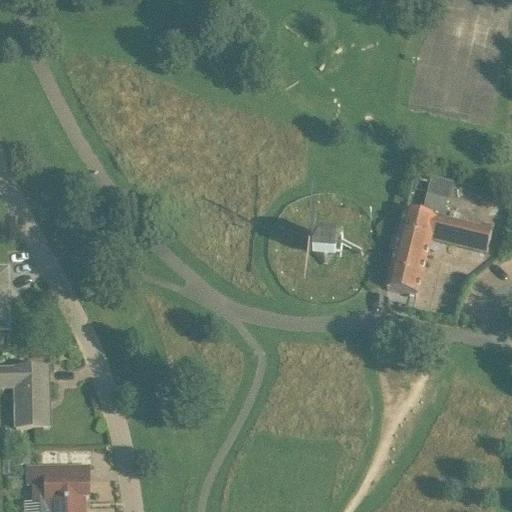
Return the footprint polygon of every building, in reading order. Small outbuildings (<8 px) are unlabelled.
[(440,245),(445,224),(443,224),(448,204),(432,200),(428,219),(405,214),(391,273),(392,274),(387,292),(416,299),(420,281),(421,281),(430,242),(440,245)] [(445,222),(445,224),(440,245),(486,256),(492,234),(445,222)] [(328,267),(340,254),(340,248),(327,236),(320,236),(308,249),(308,255),(321,267),(328,267)] [(8,272),(0,271),(0,331),(9,332),(8,272)] [(48,371),(28,371),(0,371),(0,392),(23,392),(23,411),(15,411),(16,432),(50,431),(48,371)] [(83,511),(84,500),(89,500),(89,483),(70,483),(70,471),(45,471),(26,471),(26,489),(39,489),(40,505),(39,508),(36,508),(35,511),(83,511)]
